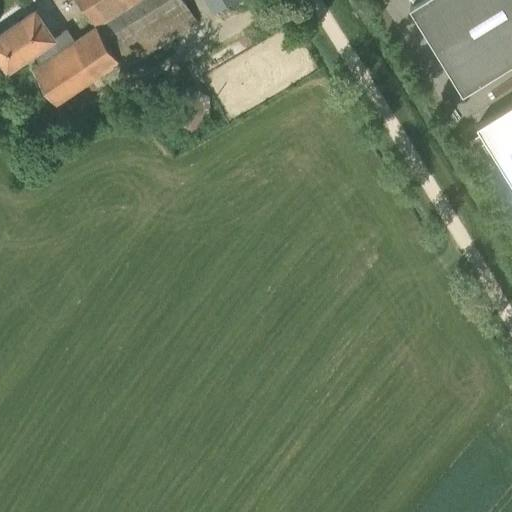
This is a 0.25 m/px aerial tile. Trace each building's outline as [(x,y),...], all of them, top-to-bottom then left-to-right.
[(0,53),(9,67),(33,51),(42,64),(35,69),(58,104),(120,60),(125,69),(198,22),(184,0),(80,0),(96,25),(76,40),(67,28),(55,36),(36,9),(0,33),(0,53)] [(212,0),(218,9),(233,0),(212,0)] [(511,0),(416,0),(411,3),(464,89),(511,59),(511,0)] [(206,100),(182,114),(191,129),(215,115),(206,100)] [(511,103),(477,125),(511,180),(511,103)]
